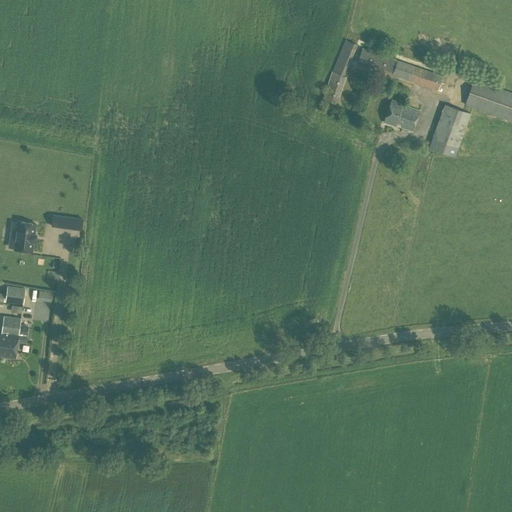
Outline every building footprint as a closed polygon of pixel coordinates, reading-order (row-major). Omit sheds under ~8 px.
[(339,105),(342,97),(339,96),(346,76),(344,76),(357,45),(345,40),(331,71),(322,99),(339,105)] [(441,91),(444,83),(441,82),(443,75),(362,48),(357,61),(392,73),(392,74),(441,91)] [(511,121),(511,92),(473,79),(464,104),(511,121)] [(412,130),(419,110),(403,105),(403,103),(391,99),(383,122),(395,126),(396,125),(412,130)] [(454,157),(470,113),(444,103),(428,147),(454,157)] [(71,217),(53,215),(52,219),(52,226),(70,228),(71,221),(71,217)] [(36,224),(18,221),(18,223),(16,231),(12,230),(11,239),(15,239),(14,249),(32,251),(33,241),(35,241),(36,234),(34,234),(36,224)] [(23,304),(25,288),(8,286),(6,302),(23,304)] [(38,297),(37,320),(52,320),(52,297),(38,297)] [(24,336),(26,325),(19,325),(20,319),(3,316),(1,333),(0,333),(0,357),(15,359),(18,335),(24,336)]
